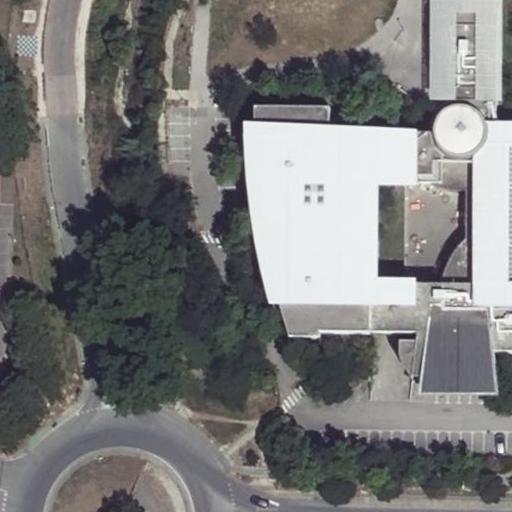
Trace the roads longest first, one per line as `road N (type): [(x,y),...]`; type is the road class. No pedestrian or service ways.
road 1 (residential): [(109,430),(58,73),(65,0)]
road 2 (residential): [(109,430),(57,451),(38,472),(24,511)]
road 3 (residential): [(208,490),(196,468),(157,437),(109,430)]
